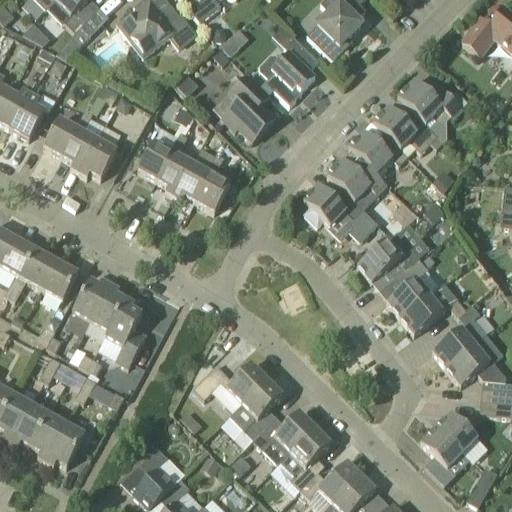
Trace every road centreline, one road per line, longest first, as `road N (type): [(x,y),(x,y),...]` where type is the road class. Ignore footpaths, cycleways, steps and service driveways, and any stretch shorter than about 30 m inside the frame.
road 1 (residential): [(248,236),(301,159),(456,0)]
road 2 (residential): [(370,449),(407,395),(302,266),(248,236)]
road 3 (residential): [(213,306),(0,184)]
road 4 (residential): [(370,449),(268,343),(213,306)]
